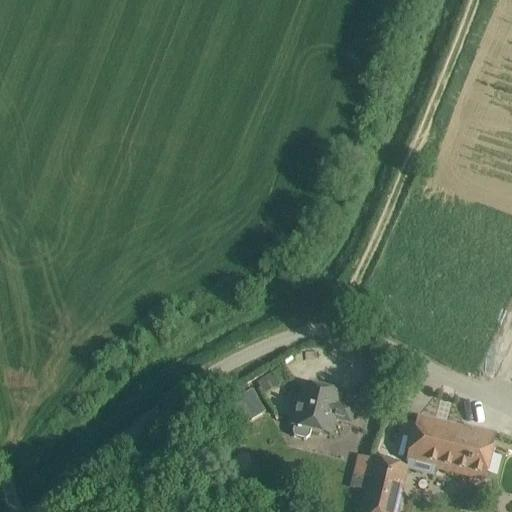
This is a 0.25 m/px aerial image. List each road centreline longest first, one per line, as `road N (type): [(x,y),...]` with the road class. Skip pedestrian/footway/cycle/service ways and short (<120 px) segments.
road 1 (track): [(471,0),(340,336)]
road 2 (unclassified): [(40,511),(229,364),(285,336),(340,336)]
road 3 (track): [(511,407),(340,336)]
